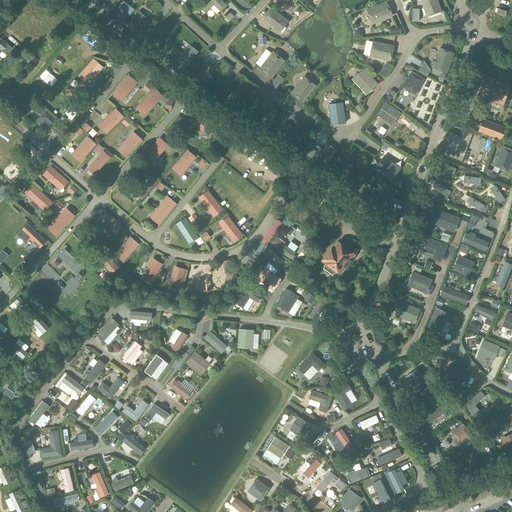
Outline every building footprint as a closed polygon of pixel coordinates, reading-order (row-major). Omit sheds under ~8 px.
[(107,0),(106,0),(104,4),(106,5),(105,7),(111,11),(119,0),(109,0),(109,1),(107,0)] [(220,11),(225,5),(219,0),(206,0),(200,7),(205,12),(213,4),(220,11)] [(422,0),(428,15),(441,10),(437,0),(422,0)] [(373,24),(392,16),(386,1),(366,10),(373,24)] [(94,16),(98,12),(93,6),(89,10),(94,16)] [(279,32),(288,20),(272,8),(263,19),(279,32)] [(142,31),(151,19),(139,10),(130,21),(142,31)] [(222,20),(228,24),(231,19),(225,15),(222,20)] [(0,49),(6,55),(12,48),(0,37),(0,49)] [(390,61),(394,46),(373,41),(369,57),(390,61)] [(190,46),(172,69),(179,74),(197,52),(190,46)] [(362,62),(368,63),(371,49),(365,48),(362,62)] [(447,73),(454,53),(439,48),(432,68),(447,73)] [(272,78),(284,61),(272,52),(259,68),(272,78)] [(88,85),(103,68),(93,59),(78,76),(88,85)] [(199,77),(205,69),(199,64),(188,79),(204,91),(209,85),(199,77)] [(366,95),(377,84),(363,69),(352,80),(366,95)] [(411,72),(402,87),(415,94),(423,79),(411,72)] [(378,80),(384,83),(387,77),(382,73),(378,80)] [(128,75),(113,94),(122,101),(137,82),(128,75)] [(303,101),(315,85),(304,76),(292,92),(303,101)] [(503,103),(510,85),(485,76),(478,94),(503,103)] [(237,79),(218,103),(226,108),(244,85),(237,79)] [(144,116),(163,96),(154,88),(136,109),(144,116)] [(259,120),(270,103),(259,95),(247,112),(259,120)] [(392,125),(401,112),(386,102),(377,114),(392,125)] [(343,103),(328,105),(331,125),(345,123),(343,103)] [(209,135),(218,123),(197,107),(187,120),(209,135)] [(106,134),(124,117),(116,109),(98,125),(106,134)] [(502,139),(506,128),(484,119),(479,130),(502,139)] [(39,123),(33,128),(43,139),(49,134),(39,123)] [(302,128),(287,146),(295,152),(310,133),(302,128)] [(142,140),(133,132),(117,150),(126,158),(142,140)] [(361,135),(356,141),(373,154),(378,147),(361,135)] [(80,162),(96,144),(87,137),(71,155),(80,162)] [(159,138),(144,156),(152,163),(168,145),(159,138)] [(0,143),(0,167),(6,175),(13,170),(2,153),(5,151),(0,143)] [(495,165),(509,170),(511,162),(511,149),(503,146),(495,165)] [(172,168),(181,176),(196,158),(187,150),(172,168)] [(87,169),(94,175),(110,158),(103,151),(87,169)] [(383,157),(375,169),(392,181),(400,168),(383,157)] [(439,163),(437,169),(453,175),(456,168),(439,163)] [(43,175),(60,191),(68,182),(51,166),(43,175)] [(351,172),(351,173),(346,170),(338,183),(348,188),(356,174),(351,172)] [(149,174),(133,192),(142,200),(157,182),(149,174)] [(463,176),(462,183),(480,185),(481,178),(463,176)] [(436,182),(432,188),(447,198),(451,192),(436,182)] [(24,193),(45,211),(53,202),(32,184),(24,193)] [(495,185),(489,190),(499,204),(505,200),(495,185)] [(74,191),(67,198),(72,203),(78,196),(74,191)] [(198,198),(213,217),(223,210),(208,191),(198,198)] [(304,226),(322,199),(311,191),(293,218),(304,226)] [(361,194),(356,201),(374,215),(380,207),(361,194)] [(150,217),(159,225),(176,204),(167,196),(150,217)] [(470,197),(466,203),(481,212),(485,206),(470,197)] [(66,208),(47,228),(56,236),(74,216),(66,208)] [(97,220),(115,236),(123,226),(104,211),(97,220)] [(336,228),(343,219),(333,211),(325,220),(336,228)] [(454,232),(460,218),(441,211),(438,217),(443,219),(440,226),(454,232)] [(219,224),(233,243),(243,235),(228,216),(219,224)] [(27,223),(16,235),(24,243),(29,239),(39,249),(46,241),(27,223)] [(184,225),(175,231),(189,252),(198,246),(184,225)] [(114,255),(123,262),(139,244),(130,237),(114,255)] [(440,261),(447,246),(428,238),(425,245),(436,250),(433,258),(440,261)] [(291,242),(287,247),(278,240),(273,247),(290,259),(295,253),(294,252),(297,247),(291,242)] [(340,273),(354,255),(338,243),(334,248),(333,247),(323,261),(340,273)] [(103,268),(110,275),(118,268),(103,250),(95,256),(105,267),(103,268)] [(459,256),(453,269),(468,275),(474,262),(459,256)] [(152,258),(140,279),(150,285),(162,264),(152,258)] [(222,262),(227,280),(237,278),(233,259),(222,262)] [(511,266),(511,264),(505,262),(496,284),(504,287),(511,266)] [(261,265),(253,276),(272,290),(281,279),(275,274),(276,273),(272,270),(271,272),(261,265)] [(174,266),(167,289),(178,293),(185,269),(174,266)] [(408,285),(426,293),(432,280),(413,272),(408,285)] [(257,303),(262,296),(246,286),(235,303),(243,308),(249,298),(257,303)] [(468,296),(444,287),(441,295),(465,304),(468,296)] [(285,289),(276,304),(288,312),(298,297),(285,289)] [(18,297),(12,303),(23,315),(29,309),(18,297)] [(329,313),(333,307),(319,298),(308,316),(315,320),(322,309),(329,313)] [(247,319),(257,305),(248,300),(239,314),(247,319)] [(395,315),(414,323),(420,309),(401,302),(395,315)] [(494,320),(497,314),(497,313),(476,304),(473,311),(487,317),(485,323),(490,325),(493,320),(494,320)] [(441,332),(449,314),(436,308),(428,326),(441,332)] [(129,311),(129,319),(150,321),(151,313),(129,311)] [(511,314),(507,312),(502,326),(511,330),(511,314)] [(37,317),(31,322),(42,334),(48,329),(37,317)] [(239,329),(237,348),(252,349),(253,330),(239,329)] [(464,336),(471,340),(475,334),(468,330),(464,336)] [(221,353),(227,347),(209,332),(204,338),(221,353)] [(500,333),(496,340),(507,347),(511,340),(500,333)] [(494,360),(499,347),(484,340),(478,353),(494,360)] [(14,343),(9,349),(21,360),(26,354),(14,343)] [(200,375),(210,364),(195,352),(186,364),(200,375)] [(318,371),(324,365),(311,353),(297,368),(303,374),(312,365),(318,371)] [(511,356),(510,356),(503,370),(511,373),(511,356)] [(157,377),(166,366),(154,357),(145,367),(157,377)] [(91,383),(105,365),(99,360),(90,372),(87,370),(85,373),(87,375),(85,378),(91,383)] [(466,377),(457,366),(443,378),(452,389),(466,377)] [(417,369),(405,378),(417,394),(429,385),(417,369)] [(79,396),(84,390),(66,376),(61,382),(79,396)] [(102,383),(98,388),(110,398),(123,382),(117,378),(109,388),(102,383)] [(177,380),(176,382),(174,380),(169,386),(185,398),(190,392),(180,385),(181,383),(177,380)] [(11,382),(3,393),(12,399),(19,388),(11,382)] [(344,393),(350,389),(346,382),(332,390),(345,410),(352,406),(344,393)] [(326,413),(331,398),(311,391),(309,399),(321,403),(319,410),(326,413)] [(464,404),(475,417),(480,412),(475,405),(485,396),(480,391),(464,404)] [(92,403),(95,399),(89,395),(76,411),(82,415),(89,406),(92,409),(95,405),(92,403)] [(439,398),(422,410),(431,422),(447,410),(439,398)] [(127,406),(122,412),(136,421),(148,405),(142,400),(134,411),(127,406)] [(67,411),(71,413),(78,403),(74,401),(67,411)] [(41,402),(27,421),(34,425),(48,406),(41,402)] [(166,420),(169,415),(153,404),(144,417),(150,421),(156,413),(166,420)] [(377,423),(378,422),(376,416),(360,423),(362,429),(373,424),(375,427),(379,425),(377,423)] [(302,438),(310,426),(297,417),(289,430),(302,438)] [(110,418),(99,432),(105,436),(115,422),(110,418)] [(456,447),(471,437),(462,424),(452,432),(457,439),(453,442),(456,447)] [(41,458),(61,455),(58,430),(48,432),(50,447),(39,449),(41,458)] [(113,430),(108,434),(112,439),(117,435),(113,430)] [(341,430),(334,434),(346,450),(352,446),(341,430)] [(511,433),(500,439),(509,460),(511,458),(511,433)] [(132,435),(130,437),(127,434),(122,441),(140,455),(145,449),(133,439),(134,437),(132,435)] [(281,459),(289,446),(275,437),(267,449),(281,459)] [(74,443),(70,443),(71,451),(93,448),(92,440),(78,442),(78,439),(74,440),(74,443)] [(372,452),(380,474),(400,466),(392,445),(372,452)] [(316,459),(314,462),(311,459),(308,463),(311,465),(303,473),(308,478),(320,464),(316,459)] [(461,480),(480,471),(476,464),(465,469),(461,461),(454,464),(461,480)] [(4,467),(0,469),(0,479),(3,486),(11,483),(4,467)] [(349,484),(370,476),(366,468),(354,473),(353,470),(349,472),(350,474),(346,476),(349,484)] [(65,492),(73,490),(68,469),(60,470),(63,485),(60,486),(61,490),(64,489),(65,492)] [(394,470),(387,474),(397,494),(404,491),(394,470)] [(334,478),(335,476),(330,472),(316,488),(321,492),(331,481),(333,483),(336,480),(334,478)] [(99,473),(92,476),(97,487),(94,488),(96,493),(99,492),(106,489),(99,473)] [(115,491),(133,483),(130,475),(118,481),(116,478),(112,480),(113,483),(112,483),(115,491)] [(255,479),(247,492),(260,501),(269,489),(255,479)] [(380,480),(371,485),(381,506),(390,501),(380,480)] [(352,511),(361,498),(348,489),(339,502),(352,511)] [(367,510),(374,508),(370,497),(372,496),(371,490),(362,493),(367,510)] [(16,492),(9,495),(16,511),(24,511),(25,511),(16,492)] [(74,502),(79,501),(77,494),(54,500),(55,507),(70,503),(70,505),(74,504),(74,502)] [(239,511),(250,511),(252,511),(235,497),(230,504),(239,511)] [(132,502),(128,508),(132,511),(145,511),(154,502),(148,498),(140,508),(132,502)] [(88,511),(95,509),(92,502),(86,504),(88,511)] [(280,511),(273,507),(269,511),(291,511),(295,507),(288,502),(281,511),(280,511)]
